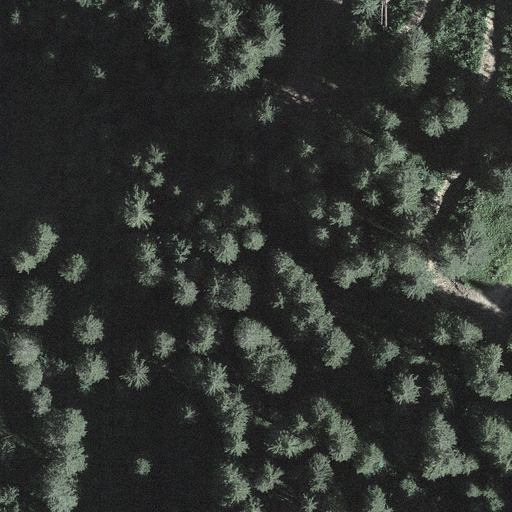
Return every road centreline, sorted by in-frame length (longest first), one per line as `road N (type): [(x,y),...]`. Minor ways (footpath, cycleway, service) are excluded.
road 1 (track): [(511,303),(500,316),(469,316),(446,295),(430,253),(437,211),(470,145),(500,0)]
road 2 (track): [(428,0),(369,62),(315,85),(287,80),(286,62),(324,27),(339,0)]
